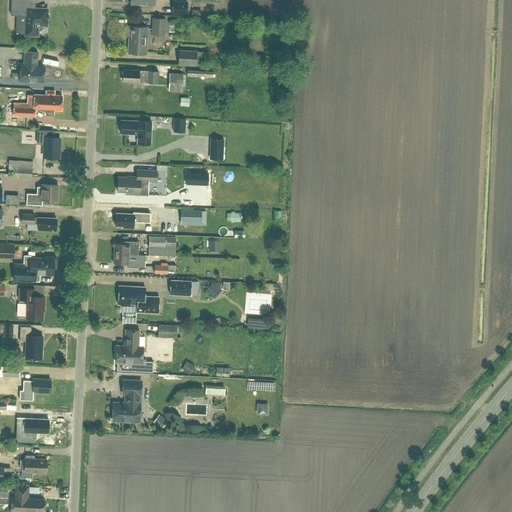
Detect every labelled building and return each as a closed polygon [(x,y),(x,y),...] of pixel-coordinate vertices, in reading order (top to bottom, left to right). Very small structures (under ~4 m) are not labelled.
[(38,12),(36,12),(34,10),(34,0),(11,0),(11,16),(17,16),(16,33),(26,33),(26,35),(35,35),(35,32),(39,32),(41,31),(43,30),(44,28),(44,24),(46,24),(47,12),(38,11),(38,12)] [(186,16),(187,1),(172,0),(172,16),(186,16)] [(164,36),(166,18),(152,18),(151,35),(164,36)] [(131,27),(127,27),(125,28),(124,30),(123,34),(124,36),(126,37),(131,37),(131,41),(129,41),(128,52),(145,53),(146,28),(131,27)] [(203,64),(204,52),(196,51),(196,50),(178,49),(177,64),(196,65),(196,63),(203,64)] [(36,66),(37,52),(24,52),(24,66),(20,66),(19,82),(43,83),(44,67),(36,66)] [(139,71),(123,70),(122,82),(138,83),(157,84),(158,72),(139,71)] [(181,91),(182,74),(169,74),(168,91),(181,91)] [(14,105),(14,117),(35,118),(36,111),(46,111),(46,116),(53,117),(54,111),(61,112),(62,97),(52,96),(52,92),(46,92),(46,96),(34,96),(34,97),(28,97),(28,105),(14,105)] [(185,133),(185,119),(173,119),(172,132),(185,133)] [(120,133),(137,134),(137,143),(150,143),(151,121),(147,121),(138,121),(120,120),(120,133)] [(59,157),(60,139),(52,138),(52,131),(37,130),(36,143),(44,144),(43,157),(59,157)] [(212,147),(223,148),(223,139),(212,139),(212,147)] [(31,178),(32,162),(9,160),(8,177),(31,178)] [(157,170),(142,170),(137,169),(137,176),(131,176),(131,177),(118,176),(118,191),(126,191),(126,194),(140,195),(148,195),(149,181),(157,182),(157,170)] [(186,172),(186,184),(207,185),(208,173),(186,172)] [(26,193),(26,204),(41,205),(41,200),(56,200),(57,185),(41,184),(41,187),(37,187),(36,194),(26,193)] [(16,203),(16,194),(3,194),(3,203),(16,203)] [(181,210),(180,220),(200,221),(201,211),(181,210)] [(54,230),(55,217),(33,216),(33,214),(21,213),(20,222),(38,223),(37,229),(54,230)] [(133,228),(133,214),(116,214),(115,226),(122,226),(122,228),(133,228)] [(174,256),(175,247),(175,237),(148,236),(148,246),(148,255),(174,256)] [(114,253),(137,254),(138,242),(126,242),(126,245),(114,245),(114,253)] [(0,257),(14,258),(14,245),(0,244),(0,257)] [(144,255),(137,254),(114,253),(113,263),(126,264),(126,267),(144,268),(144,255)] [(55,268),(56,257),(46,256),(45,258),(23,257),(22,263),(13,263),(12,280),(35,281),(36,274),(52,275),(52,268),(55,268)] [(167,274),(167,265),(154,265),(153,273),(167,274)] [(169,294),(189,295),(190,281),(170,280),(169,294)] [(213,283),(206,291),(211,295),(218,287),(213,283)] [(157,313),(158,299),(144,298),(144,287),(118,285),(117,304),(120,304),(119,311),(136,312),(157,313)] [(43,307),(44,297),(33,296),(33,289),(19,288),(18,299),(26,300),(25,319),(41,320),(42,307),(43,307)] [(253,319),(252,328),(268,329),(268,320),(253,319)] [(156,323),(155,336),(174,336),(174,324),(156,323)] [(12,337),(13,326),(4,325),(4,337),(12,337)] [(41,358),(42,337),(30,336),(30,327),(20,327),(19,341),(25,341),(25,358),(41,358)] [(115,346),(114,362),(116,362),(116,370),(152,372),(152,362),(144,361),(144,365),(141,365),(141,363),(142,352),(137,351),(138,330),(125,330),(124,346),(115,346)] [(186,361),(181,369),(189,374),(194,366),(186,361)] [(229,376),(229,368),(216,367),(215,375),(229,376)] [(49,393),(50,380),(33,379),(33,381),(23,380),(22,390),(19,390),(19,400),(32,400),(33,392),(49,393)] [(140,394),(140,381),(122,381),(122,394),(125,394),(125,404),(112,403),(112,420),(139,421),(139,404),(138,404),(138,394),(140,394)] [(224,394),(224,386),(205,385),(205,393),(224,394)] [(255,402),(255,413),(266,413),(266,403),(255,402)] [(158,415),(152,422),(160,428),(166,421),(158,415)] [(17,431),(16,440),(34,441),(34,437),(35,437),(35,432),(48,433),(48,419),(22,418),(21,431),(17,431)] [(45,473),(46,460),(34,459),(34,456),(25,455),(25,460),(20,460),(20,468),(24,468),(24,469),(32,470),(32,472),(45,473)] [(28,499),(28,486),(15,486),(14,497),(11,497),(11,509),(30,510),(30,511),(43,511),(44,500),(28,499)]
